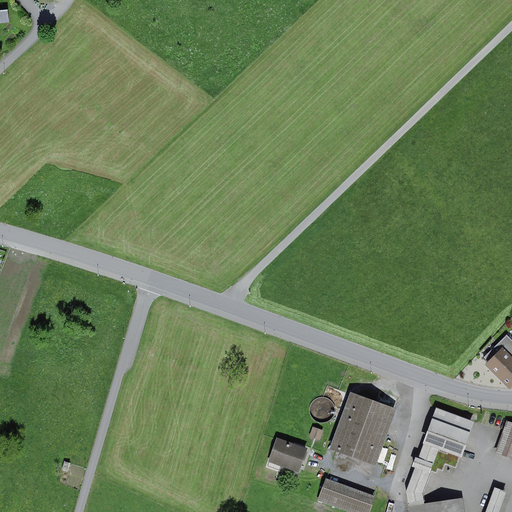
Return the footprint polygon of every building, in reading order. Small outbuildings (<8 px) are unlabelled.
[(8,10),(0,10),(0,23),(10,22),(8,10)] [(511,340),(506,334),(484,356),(489,361),(486,364),(511,389),(511,387),(511,340)] [(397,410),(350,393),(329,450),(376,467),(397,410)] [(471,423),(438,410),(419,460),(416,459),(413,466),(417,468),(408,492),(410,511),(453,511),(452,502),(422,506),(420,493),(428,472),(435,474),(438,468),(442,469),(444,462),(455,466),(471,423)] [(497,452),(511,456),(511,424),(508,423),(497,452)] [(312,427),(309,437),(319,441),(323,430),(312,427)] [(308,449),(277,438),(268,463),(299,474),(308,449)] [(326,479),(318,501),(348,511),(369,511),(376,496),(326,479)] [(497,511),(505,494),(494,490),(486,511),(497,511)] [(463,511),(462,500),(452,502),(453,511),(463,511)]
